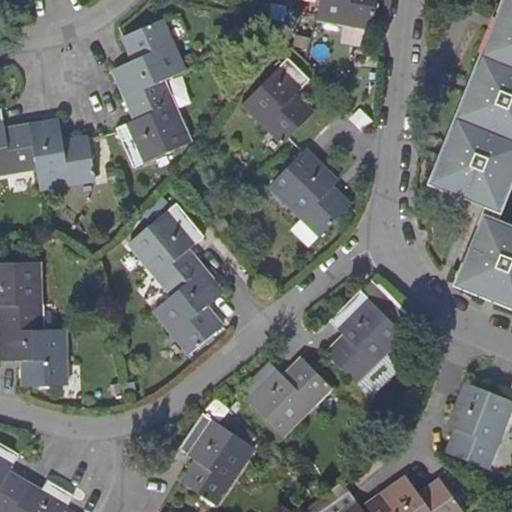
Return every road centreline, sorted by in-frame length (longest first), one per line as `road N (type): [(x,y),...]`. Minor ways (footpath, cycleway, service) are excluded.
road 1 (residential): [(391,240),(351,259),(178,400),(144,418),(87,429),(0,410)]
road 2 (residential): [(412,0),(388,182),(391,240)]
road 3 (residential): [(391,240),(443,309),(511,342)]
road 4 (residential): [(0,46),(58,38),(97,23),(124,0)]
